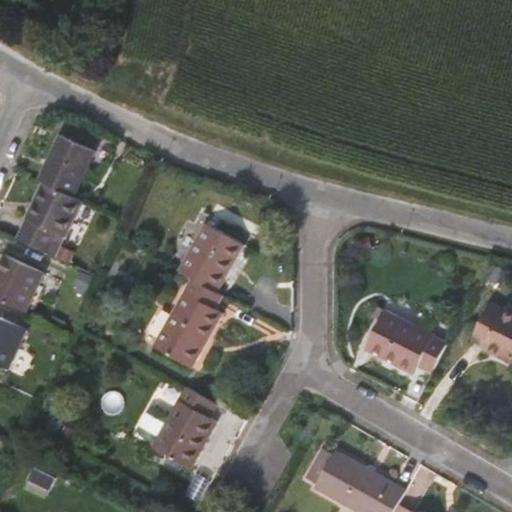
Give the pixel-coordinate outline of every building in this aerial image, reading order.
[(62,135),(41,180),(44,182),(75,196),(96,150),(62,135)] [(75,196),(44,182),(18,238),(56,256),(82,200),(75,196)] [(208,223),(180,271),(194,279),(219,292),(246,245),(208,223)] [(0,266),(0,298),(27,312),(45,272),(6,254),(0,266)] [(76,280),(95,289),(99,279),(80,269),(76,280)] [(194,279),(156,347),(193,368),(225,313),(218,309),(226,296),(219,292),(194,279)] [(485,349),(511,362),(511,311),(506,308),(505,310),(491,303),(472,339),(486,346),(485,349)] [(433,373),(448,342),(387,311),(366,350),(416,375),(421,367),(433,373)] [(0,365),(10,370),(28,329),(0,316),(0,365)] [(220,405),(189,387),(172,417),(156,408),(149,410),(139,429),(141,435),(157,444),(154,448),(191,469),(218,421),(213,417),(220,405)] [(67,428),(63,435),(70,439),(74,432),(67,428)] [(396,511),(401,505),(409,490),(337,450),(315,488),(357,511),(396,511)]
